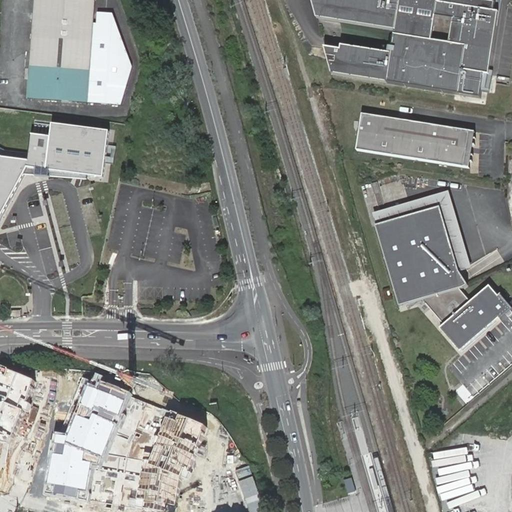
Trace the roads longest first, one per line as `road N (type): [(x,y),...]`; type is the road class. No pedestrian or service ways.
road 1 (track): [(432,511),(291,0)]
road 2 (secondary): [(266,338),(179,0)]
road 3 (secondary): [(266,338),(0,333)]
road 4 (unknown): [(17,0),(15,100),(107,111)]
road 5 (secondary): [(307,511),(266,338)]
